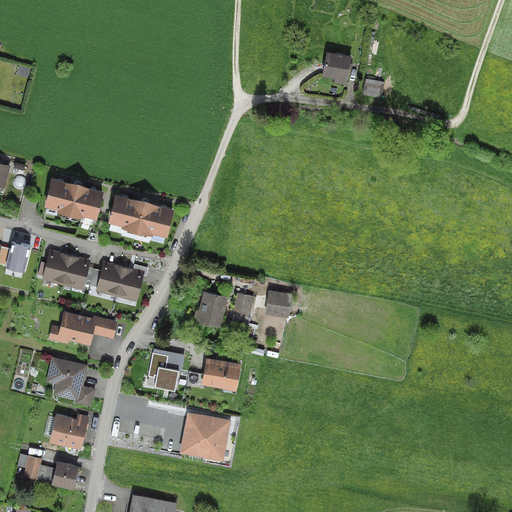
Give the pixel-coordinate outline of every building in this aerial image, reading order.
[(322,74),(346,78),(350,57),(326,53),(322,74)] [(363,93),(377,96),(379,86),(365,84),(363,93)] [(95,217),(98,202),(101,192),(86,189),(86,191),(65,186),(66,184),(51,180),(45,204),(47,205),(45,213),(56,216),(58,207),(59,208),(59,210),(80,216),(81,213),(82,213),(80,222),(91,224),(93,216),(95,217)] [(165,234),(171,210),(157,207),(156,209),(129,202),(130,200),(115,196),(109,220),(123,224),(122,226),(150,233),(151,231),(165,234)] [(30,246),(13,241),(6,268),(24,272),(30,246)] [(52,281),(62,283),(69,256),(59,253),(58,256),(50,253),(44,276),(53,278),(52,281)] [(78,258),(69,256),(62,283),(71,286),(72,283),(80,286),(86,263),(78,260),(78,258)] [(106,292),(116,295),(123,267),(113,265),(112,267),(104,265),(98,288),(107,290),(106,292)] [(134,297),(138,281),(140,274),(132,272),(132,270),(123,267),(116,295),(125,297),(126,295),(134,297)] [(195,320),(218,326),(225,296),(204,292),(200,311),(198,310),(195,320)] [(265,311),(287,315),(290,296),(268,292),(265,311)] [(249,311),(252,297),(236,293),(232,313),(240,315),(240,317),(248,319),(250,311),(249,311)] [(59,335),(88,342),(93,320),(64,313),(59,335)] [(111,337),(115,322),(99,318),(95,333),(111,337)] [(176,389),(180,370),(165,367),(168,355),(153,353),(147,384),(176,389)] [(93,390),(80,386),(85,366),(53,359),(49,373),(59,376),(55,393),(77,398),(76,401),(89,404),(93,390)] [(239,368),(206,361),(201,382),(234,389),(239,368)] [(50,440),(79,447),(86,417),(78,415),(77,420),(56,415),(50,440)] [(229,422),(188,415),(182,453),(222,460),(229,422)] [(34,479),(49,482),(52,468),(38,465),(40,459),(29,456),(19,454),(17,465),(26,467),(24,475),(35,477),(34,479)] [(52,482),(72,486),(76,468),(57,463),(52,482)] [(173,511),(174,509),(132,500),(129,511),(173,511)]
